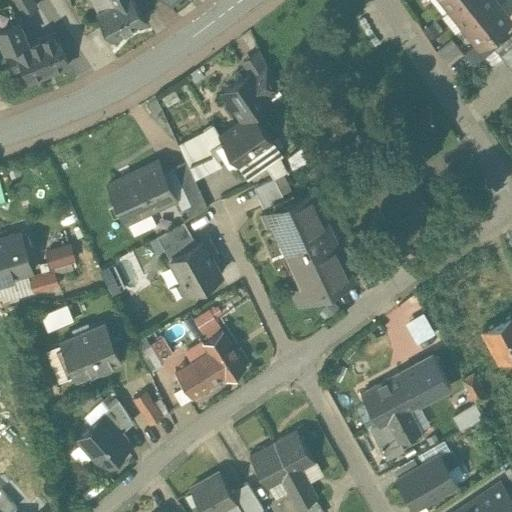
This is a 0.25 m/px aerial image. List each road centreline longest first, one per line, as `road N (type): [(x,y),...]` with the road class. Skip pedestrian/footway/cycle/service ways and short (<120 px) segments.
road 1 (tertiary): [(0,135),(104,96),(237,0)]
road 2 (residential): [(511,215),(292,363)]
road 3 (residential): [(292,363),(104,511)]
road 4 (residential): [(511,180),(385,0)]
road 5 (residential): [(381,511),(292,363)]
